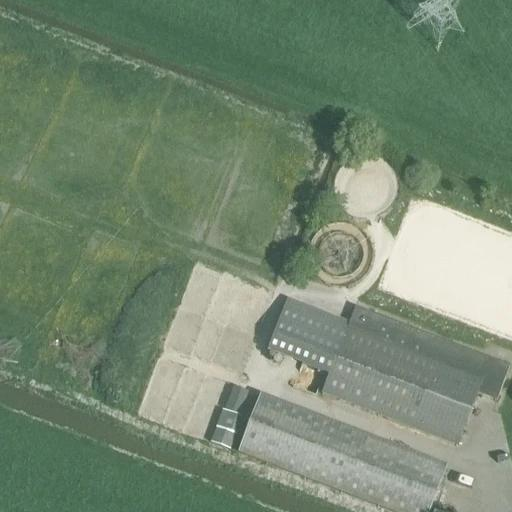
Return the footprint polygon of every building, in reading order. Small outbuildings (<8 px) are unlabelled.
[(395,185),(394,179),(393,174),(390,169),(387,165),(383,161),(377,158),(373,156),(366,155),(361,155),(355,157),(349,159),(345,162),(341,167),(338,172),(336,178),(335,184),(335,190),(337,195),(339,200),(342,204),(346,208),(352,212),(356,213),(363,215),(367,215),(374,213),(380,210),(384,207),(389,202),(392,198),(394,191),(395,185)] [(373,257),(372,251),(371,246),(369,241),(365,236),(361,233),(355,229),(347,227),(343,226),(338,227),(333,228),(327,231),(322,234),(318,238),(315,244),(313,248),(312,254),(312,259),(313,266),(316,272),(319,277),(324,281),(330,285),(338,287),(341,287),(347,287),(352,286),(358,283),(362,280),(366,276),(370,270),(372,264),(373,257)] [(288,300),(268,352),(330,375),(323,394),(457,446),(477,393),(497,401),(510,366),(356,307),(350,323),(288,300)] [(261,396),(238,454),(390,511),(429,511),(447,467),(261,396)] [(242,418),(223,411),(210,443),(230,451),(242,418)]
